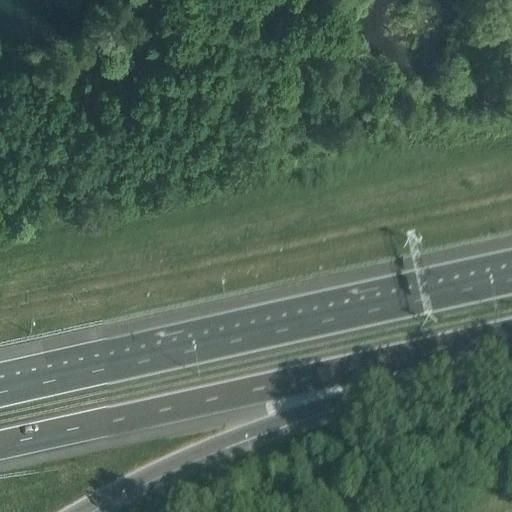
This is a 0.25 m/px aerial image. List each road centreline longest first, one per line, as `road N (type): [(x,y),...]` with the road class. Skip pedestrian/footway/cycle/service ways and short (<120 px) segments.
road 1 (motorway): [(511,278),(0,391)]
road 2 (motorway): [(0,443),(465,342)]
road 3 (motorway): [(78,511),(185,456),(465,342)]
